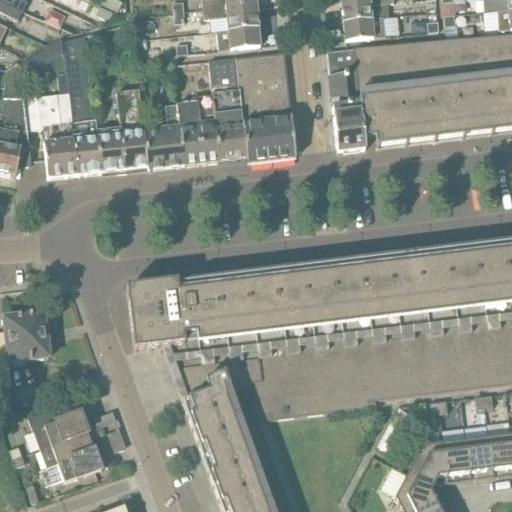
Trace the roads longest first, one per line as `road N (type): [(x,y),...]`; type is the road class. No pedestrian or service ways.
road 1 (residential): [(83,269),(511,221)]
road 2 (residential): [(317,182),(79,209),(65,242)]
road 3 (residential): [(83,269),(167,511)]
road 4 (residential): [(511,162),(317,182)]
road 5 (residential): [(317,182),(297,0)]
